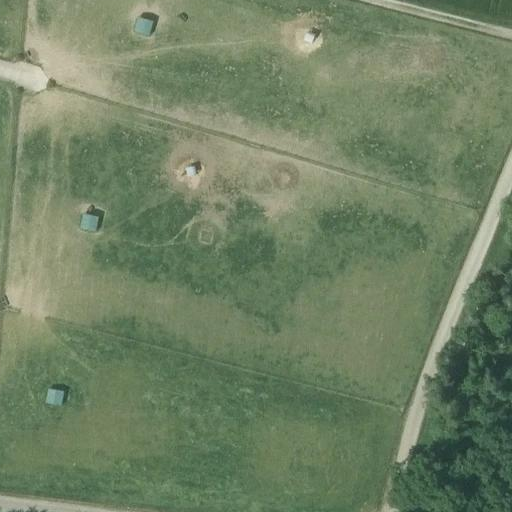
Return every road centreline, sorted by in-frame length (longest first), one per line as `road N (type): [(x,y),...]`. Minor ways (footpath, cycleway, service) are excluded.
road 1 (unclassified): [(393,511),(439,348),(511,170)]
road 2 (track): [(511,40),(356,0)]
